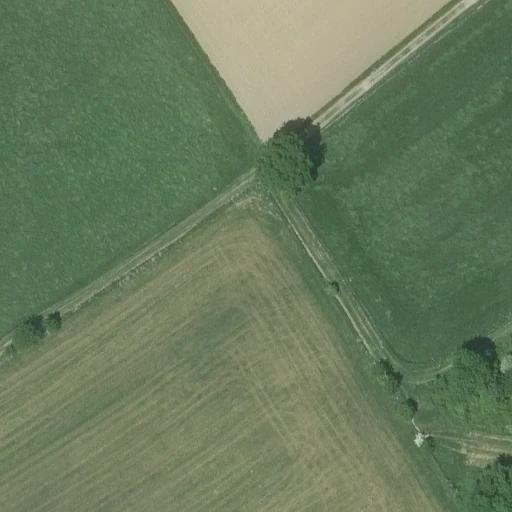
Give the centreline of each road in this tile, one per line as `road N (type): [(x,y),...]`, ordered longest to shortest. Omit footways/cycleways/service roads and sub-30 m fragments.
road 1 (track): [(478,0),(101,293),(0,356)]
road 2 (track): [(263,172),(396,379),(433,378),(511,331)]
road 3 (track): [(263,172),(152,0)]
